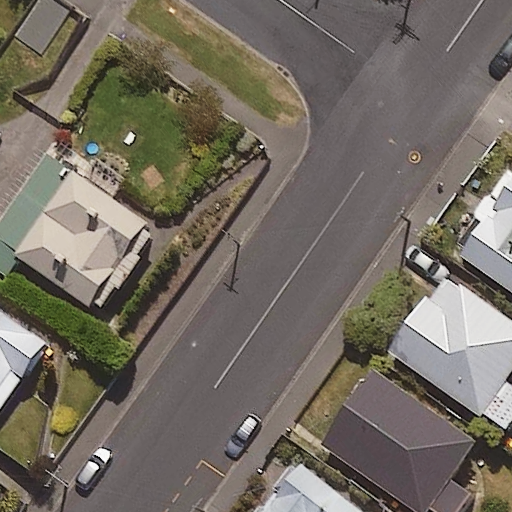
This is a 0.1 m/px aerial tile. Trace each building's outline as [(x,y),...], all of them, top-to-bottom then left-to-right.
[(162,233),(50,156),(0,228),(0,269),(9,276),(21,259),(105,317),(162,233)] [(511,178),(460,255),(511,290),(511,178)] [(511,381),(511,321),(447,277),(393,354),(510,436),(511,432),(511,386),(510,385),(511,381)] [(0,416),(50,346),(0,311),(0,416)] [(479,444),(379,375),(328,450),(419,511),(462,511),(473,497),(452,483),(479,444)] [(360,511),(300,465),(263,511),(360,511)]
